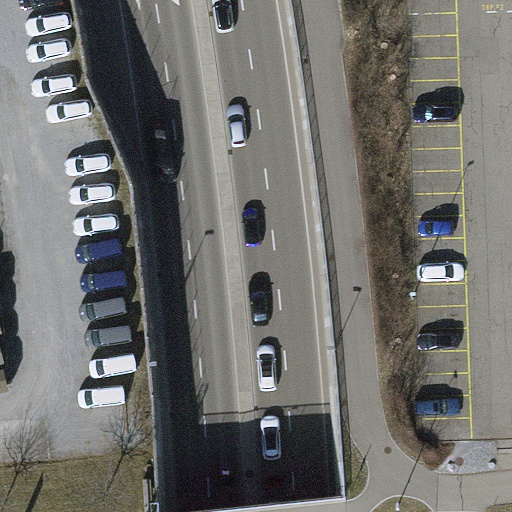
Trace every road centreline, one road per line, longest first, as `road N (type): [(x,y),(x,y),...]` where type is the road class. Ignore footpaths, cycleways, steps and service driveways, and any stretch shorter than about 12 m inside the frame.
road 1 (secondary): [(155,0),(183,191),(211,511)]
road 2 (secondary): [(293,511),(280,293),(242,0)]
